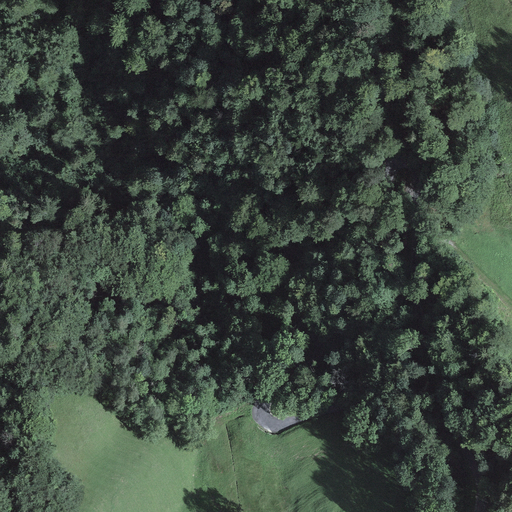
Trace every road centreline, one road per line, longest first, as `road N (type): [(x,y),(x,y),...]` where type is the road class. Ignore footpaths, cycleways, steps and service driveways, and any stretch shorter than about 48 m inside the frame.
road 1 (unclassified): [(239,0),(223,41),(222,79),(248,172),(287,216),(292,294),(321,346),(267,394),(263,417),(280,424),(366,393),(358,284),(381,230),(392,167),(407,158),(418,175),(414,299),(480,487),(479,511)]
road 2 (track): [(511,305),(446,244),(431,251),(413,281)]
